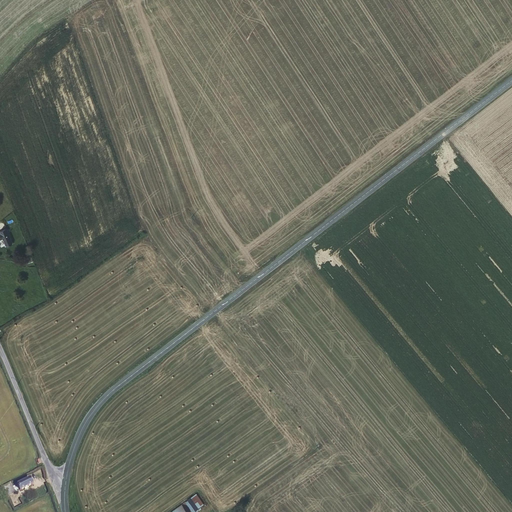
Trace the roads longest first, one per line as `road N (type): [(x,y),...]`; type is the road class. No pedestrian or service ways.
road 1 (tertiary): [(511,79),(105,394),(80,422),(62,482)]
road 2 (unclassified): [(0,348),(47,464),(62,482)]
